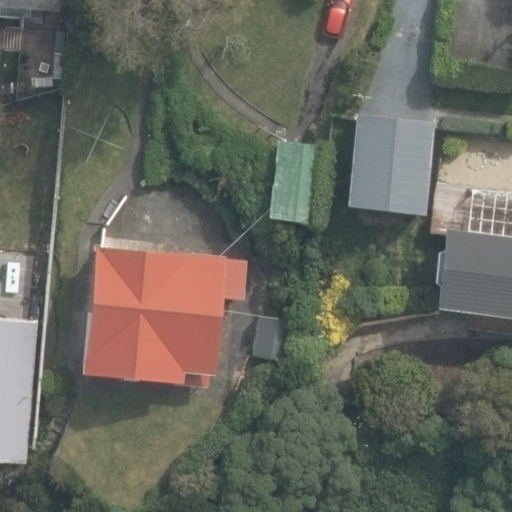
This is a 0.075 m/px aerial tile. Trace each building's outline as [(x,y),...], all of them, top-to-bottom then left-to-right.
[(0,0),(0,5),(61,11),(62,0),(0,0)] [(346,202),(421,213),(434,122),(358,111),(346,202)] [(263,217),(303,223),(315,146),(276,140),(263,217)] [(433,297),(511,307),(511,230),(442,222),(433,297)] [(75,371),(175,381),(177,368),(208,371),(220,250),(88,236),(75,371)] [(0,460),(23,462),(35,321),(0,318),(0,460)]
